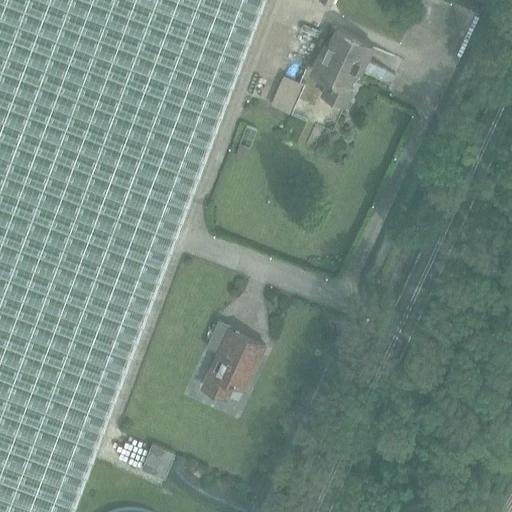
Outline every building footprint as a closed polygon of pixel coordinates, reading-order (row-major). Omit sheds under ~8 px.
[(0,0),(0,511),(72,511),(265,0),(0,0)] [(373,45),(337,28),(316,74),(328,79),(321,94),(344,105),(351,90),(347,88),(361,58),(366,61),(373,45)] [(282,81),(276,95),(295,103),(301,90),(282,81)] [(240,144),(235,154),(247,159),(251,148),(240,144)] [(203,386),(209,389),(227,397),(233,383),(245,388),(265,344),(231,329),(233,325),(219,319),(210,337),(206,346),(219,352),(203,386)] [(167,433),(160,457),(183,464),(190,440),(167,433)]
